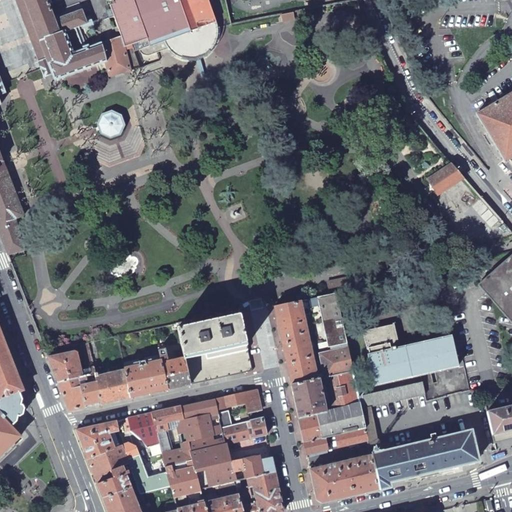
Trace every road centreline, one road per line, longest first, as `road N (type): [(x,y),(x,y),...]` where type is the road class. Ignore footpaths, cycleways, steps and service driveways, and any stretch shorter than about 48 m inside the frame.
road 1 (residential): [(367,0),(416,97),(511,212)]
road 2 (unclassified): [(269,376),(59,423)]
road 3 (residential): [(0,272),(59,423)]
road 4 (secondary): [(498,473),(348,511)]
road 5 (unclassified): [(269,376),(301,511)]
